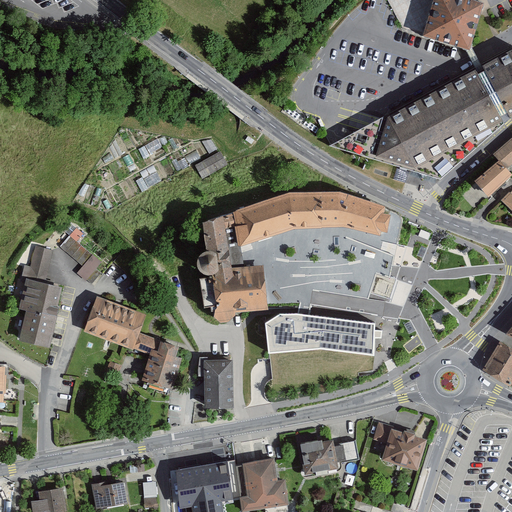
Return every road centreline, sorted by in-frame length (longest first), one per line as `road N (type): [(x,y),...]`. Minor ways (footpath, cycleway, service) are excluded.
road 1 (tertiary): [(106,0),(310,152),(427,214)]
road 2 (tertiary): [(159,442),(369,402)]
road 3 (tertiary): [(0,470),(159,442)]
road 4 (unclassified): [(427,214),(445,180),(511,129)]
